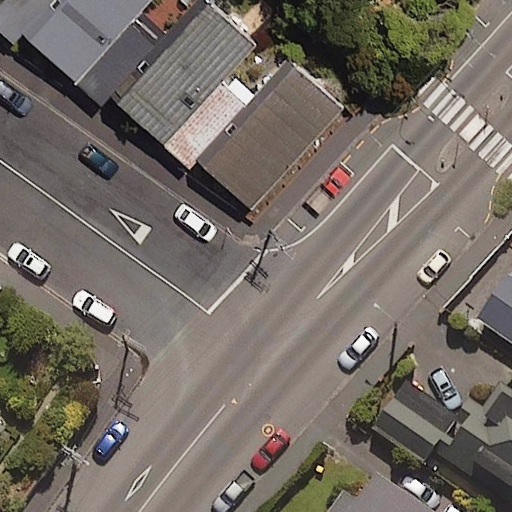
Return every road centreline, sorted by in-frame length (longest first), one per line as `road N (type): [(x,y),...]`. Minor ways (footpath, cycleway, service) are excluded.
road 1 (tertiary): [(511,81),(267,354)]
road 2 (residential): [(0,161),(267,354)]
road 3 (tertiary): [(267,354),(141,511)]
